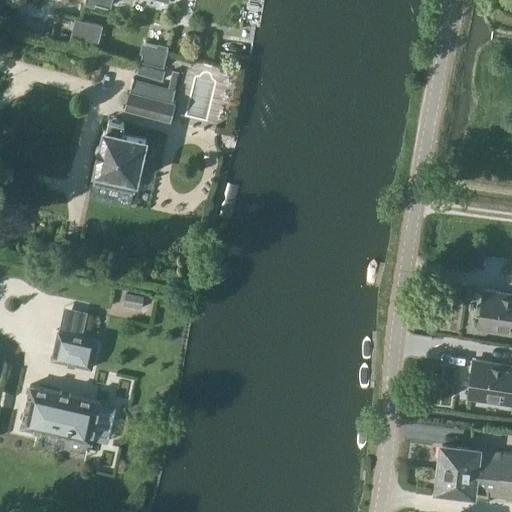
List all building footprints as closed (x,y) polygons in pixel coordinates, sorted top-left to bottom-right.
[(133,80),(130,92),(126,110),(170,121),(175,104),(172,103),(175,91),(133,80)] [(125,123),(110,119),(107,129),(105,129),(95,170),(98,171),(95,181),(112,185),(114,175),(137,180),(147,138),(123,133),(125,123)] [(511,297),(479,292),(474,327),(511,332),(511,297)] [(59,330),(58,330),(52,359),(92,368),(99,338),(81,335),(59,330)] [(511,361),(511,368),(470,362),(466,396),(511,403),(511,361)] [(101,400),(30,384),(21,425),(92,441),(93,438),(108,441),(116,407),(100,404),(101,400)] [(511,453),(441,446),(439,470),(496,476),(494,496),(511,497),(511,453)] [(496,476),(439,470),(438,469),(436,491),(472,495),(473,494),(494,496),(496,476)]
